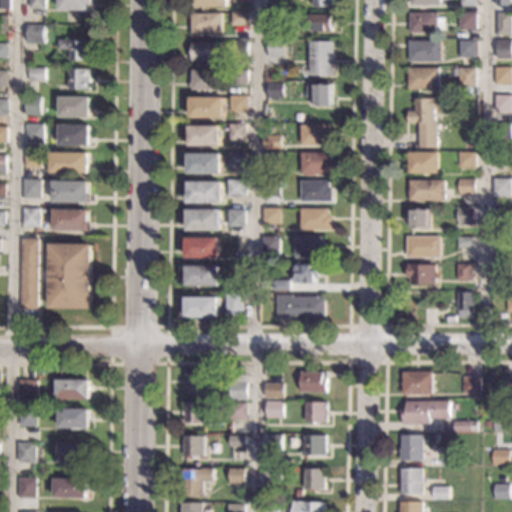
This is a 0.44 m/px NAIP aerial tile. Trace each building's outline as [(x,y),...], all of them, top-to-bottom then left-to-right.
[(0,0),(0,9),(11,9),(10,0),(0,0)] [(46,0),(46,9),(29,9),(29,0),(46,0)] [(92,0),(92,10),(59,10),(59,0),(92,0)] [(249,13),(249,26),(231,26),(231,12),(249,13)] [(220,33),(191,33),(190,13),(220,13),(220,33)] [(284,24),(269,24),(269,13),(284,13),(284,24)] [(438,19),(445,19),(445,29),(439,29),(439,33),(411,33),(411,13),(438,13),(438,19)] [(478,29),(461,29),(461,13),(478,13),(478,29)] [(511,35),(498,35),(498,14),(498,13),(511,13),(511,35)] [(333,19),(336,19),(336,25),(333,25),(333,31),(310,31),(309,14),(333,14),(333,19)] [(9,31),(0,31),(0,16),(9,16),(9,31)] [(45,26),(45,44),(28,44),(28,25),(45,26)] [(90,60),(70,60),(70,49),(60,49),(60,40),(90,40),(90,60)] [(286,57),(269,57),(269,41),(269,40),(286,40),(286,57)] [(220,62),(211,62),(211,65),(206,65),(206,62),(192,62),(192,59),(189,59),(189,44),(191,44),(191,42),(220,41),(220,62)] [(442,62),(411,62),(411,41),(442,41),(442,62)] [(477,42),(477,57),(460,57),(460,41),(477,42)] [(511,59),(498,59),(497,41),(511,41),(511,59)] [(248,42),(248,57),(231,57),(231,42),(248,42)] [(335,75),(311,76),(311,65),(308,65),(308,61),(311,61),(311,42),(335,42),(335,75)] [(8,44),(0,43),(0,58),(8,59),(8,44)] [(511,84),(496,84),(496,66),(511,66),(511,84)] [(477,87),(460,87),(460,68),(477,68),(477,87)] [(45,69),(45,80),(28,80),(28,69),(45,69)] [(90,90),(69,90),(69,69),(90,69),(90,90)] [(440,89),(410,89),(410,69),(440,69),(440,89)] [(221,90),(191,90),(191,70),(221,70),(221,90)] [(248,85),(231,85),(231,71),(231,70),(248,70),(248,85)] [(8,71),(0,71),(0,86),(8,86),(8,71)] [(283,99),(268,99),(268,83),(283,83),(283,99)] [(333,106),(317,107),(317,104),(311,104),(311,98),(310,98),(309,86),(333,86),(333,106)] [(43,112),(26,112),(26,95),(43,95),(43,112)] [(248,113),(230,113),(230,96),(248,96),(248,113)] [(511,113),(496,113),(496,96),(511,96),(511,113)] [(90,117),(60,117),(60,98),(90,97),(90,117)] [(223,117),(191,117),(191,98),(222,97),(223,117)] [(447,110),(436,110),(436,121),(438,121),(438,147),(420,147),(420,124),(410,124),(410,111),(417,111),(417,98),(435,98),(447,97),(447,110)] [(8,116),(0,116),(0,99),(8,99),(8,116)] [(44,143),(26,143),(26,125),(44,125),(44,143)] [(89,145),(60,145),(60,125),(89,125),(89,145)] [(245,141),(229,141),(229,125),(245,125),(245,141)] [(330,131),(334,131),(334,144),(303,144),(303,125),(330,125),(330,131)] [(511,138),(496,138),(496,125),(511,125),(511,138)] [(220,146),(190,147),(190,127),(220,127),(220,146)] [(282,149),(264,149),(264,136),(282,136),(282,149)] [(476,153),(476,168),(460,168),(460,152),(476,153)] [(40,167),(24,167),(24,153),(40,153),(40,167)] [(246,170),(229,170),(229,153),(246,153),(246,170)] [(281,168),(266,168),(266,153),(281,153),(281,168)] [(335,174),(302,174),(302,153),(335,153),(335,174)] [(439,174),(410,174),(410,153),(439,153),(439,174)] [(89,173),(51,173),(51,154),(89,154),(89,173)] [(221,173),(188,173),(188,154),(221,154),(221,173)] [(40,198),(24,198),(24,180),(40,180),(40,198)] [(447,200),(412,201),(412,181),(447,180),(447,200)] [(476,195),(460,195),(459,180),(476,180),(476,195)] [(511,196),(495,196),(494,180),(511,180),(511,196)] [(88,194),(90,194),(90,202),(53,203),(53,181),(88,181),(88,194)] [(245,181),(245,196),(228,197),(228,181),(245,181)] [(331,187),(333,187),(333,203),(303,203),(303,181),(331,181),(331,187)] [(222,203),(187,203),(187,195),(188,195),(188,182),(222,182),(222,203)] [(280,198),(264,198),(264,182),(280,182),(280,198)] [(475,225),(458,225),(458,207),(475,207),(475,225)] [(39,227),(22,227),(22,209),(39,209),(39,227)] [(88,222),(90,222),(90,232),(54,232),(54,210),(88,209),(88,222)] [(245,227),(228,227),(228,209),(245,209),(245,227)] [(281,224),(275,224),(275,229),(268,229),(268,224),(263,224),(263,209),(280,209),(281,224)] [(330,229),(302,230),(302,209),(330,209),(330,229)] [(432,229),(411,229),(411,222),(407,222),(407,215),(412,215),(412,209),(432,209),(432,229)] [(220,230),(188,230),(188,210),(220,210),(220,230)] [(219,258),(186,258),(186,238),(219,237),(219,258)] [(280,237),(280,254),(263,254),(263,238),(280,237)] [(324,244),(327,244),(327,257),(296,257),(296,237),(324,237),(324,244)] [(442,237),(442,258),(409,258),(409,237),(442,237)] [(475,238),(475,248),(458,248),(458,237),(475,238)] [(36,309),(22,309),(22,239),(36,239),(36,309)] [(91,309),(51,309),(50,244),(90,244),(91,309)] [(321,279),(318,279),(318,284),(296,284),(295,265),(313,265),(313,263),(321,263),(321,279)] [(474,280),(459,280),(459,264),(474,264),(474,280)] [(511,264),(511,279),(496,279),(496,264),(511,264)] [(437,274),(441,274),(441,279),(437,279),(437,285),(412,285),(411,279),(409,279),(409,265),(437,265),(437,274)] [(219,287),(186,287),(186,267),(219,267),(219,287)] [(291,291),(275,292),(275,280),(291,280),(291,291)] [(474,293),(474,317),(459,317),(459,292),(474,293)] [(244,316),(227,316),(227,294),(244,294),(244,316)] [(295,297),(325,297),(326,318),(308,318),(308,320),(278,321),(278,295),(295,295),(295,297)] [(219,317),(186,317),(186,298),(219,298),(219,317)] [(242,375),(248,375),(248,400),(231,400),(231,382),(234,382),(234,369),(242,370),(242,375)] [(316,372),(329,372),(328,393),(302,392),(303,372),(312,372),(312,370),(316,370),(316,372)] [(435,395),(404,395),(404,372),(435,372),(435,395)] [(206,393),(185,393),(185,373),(206,374),(206,393)] [(481,394),(464,394),(464,377),(481,377),(481,394)] [(36,397),(18,397),(18,380),(36,380),(36,397)] [(89,399),(57,399),(57,380),(90,380),(89,399)] [(284,398),(266,398),(266,383),(284,384),(284,398)] [(284,418),(267,418),(267,401),(284,402),(284,418)] [(452,418),(433,418),(433,424),(405,424),(405,407),(408,407),(408,401),(452,401),(452,418)] [(206,418),(209,418),(208,423),(184,422),(185,402),(206,403),(206,418)] [(328,422),(308,422),(308,402),(328,402),(328,422)] [(247,420),(230,419),(230,403),(247,403),(247,420)] [(36,426),(19,426),(19,408),(36,408),(36,426)] [(89,428),(59,428),(59,409),(89,409),(89,428)] [(511,431),(494,431),(494,417),(511,417),(511,431)] [(479,432),(455,432),(455,422),(479,421),(479,432)] [(246,447),(230,447),(230,436),(246,435),(246,447)] [(283,451),(266,451),(266,435),(283,435),(283,451)] [(328,456),(303,456),(303,451),(307,451),(306,436),(328,435),(328,456)] [(425,460),(402,461),(402,448),(403,448),(403,435),(425,435),(425,460)] [(204,456),(184,456),(184,437),(204,436),(204,456)] [(35,444),(35,463),(18,463),(18,443),(35,444)] [(88,444),(88,463),(58,462),(59,443),(88,444)] [(460,466),(443,466),(443,449),(460,449),(460,466)] [(510,465),(493,465),(493,450),(510,450),(510,465)] [(214,481),(204,481),(204,495),(183,494),(183,469),(203,469),(203,468),(214,469),(214,481)] [(266,468),(266,479),(282,480),(282,468),(266,468)] [(246,469),(246,484),(230,483),(230,469),(246,469)] [(327,489),(307,489),(307,469),(328,469),(327,489)] [(425,494),(403,494),(403,469),(425,469),(425,494)] [(36,478),(35,498),(18,498),(18,478),(36,478)] [(88,479),(87,499),(54,498),(55,478),(88,479)] [(510,499),(495,499),(495,484),(510,484),(510,499)] [(451,499),(435,499),(435,487),(444,487),(451,487),(451,499)] [(281,511),(265,511),(265,501),(281,501),(281,511)] [(327,511),(295,511),(296,502),(328,503),(327,511)] [(425,511),(402,511),(402,502),(425,502),(425,511)] [(203,511),(182,511),(182,503),(204,503),(203,511)]
